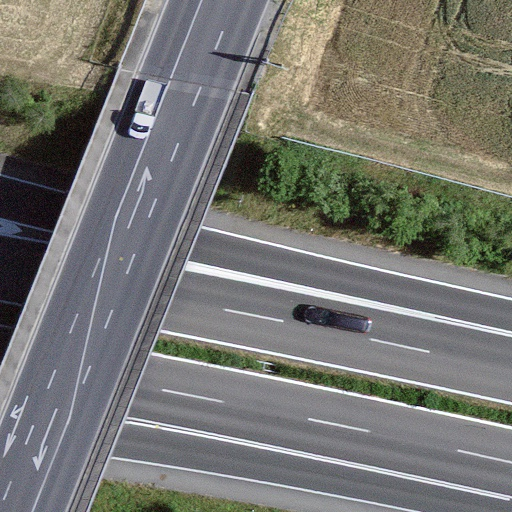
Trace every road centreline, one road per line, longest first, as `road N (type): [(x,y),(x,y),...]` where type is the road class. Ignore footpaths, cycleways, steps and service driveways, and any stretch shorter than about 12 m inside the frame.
road 1 (motorway): [(511,354),(0,196)]
road 2 (motorway): [(0,359),(511,462)]
road 3 (motorway): [(511,370),(0,267)]
road 4 (motorway): [(0,421),(511,463)]
road 5 (secondary): [(186,82),(16,511)]
road 6 (track): [(511,181),(298,124)]
